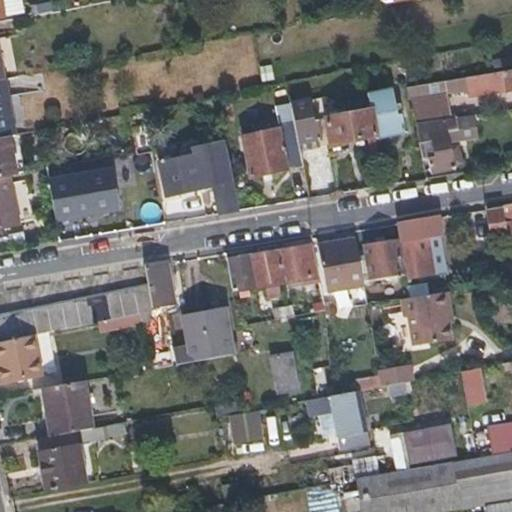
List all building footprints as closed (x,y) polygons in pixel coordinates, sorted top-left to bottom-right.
[(51,8),(50,2),(36,4),(38,11),(51,8)] [(30,12),(34,11),(38,11),(36,4),(29,5),(30,12)] [(417,88),(412,59),(401,61),(406,90),(417,88)] [(511,88),(511,71),(492,75),(417,88),(406,90),(407,101),(410,100),(414,122),(448,118),(443,93),(465,89),(466,97),(511,88)] [(0,137),(8,136),(10,135),(1,80),(0,80),(0,137)] [(290,102),(294,124),(297,139),(318,135),(320,144),(328,142),(329,146),(338,144),(338,140),(372,133),(373,137),(403,131),(399,112),(395,113),(390,92),(365,98),(365,101),(321,110),(320,106),(310,108),(307,98),(290,102)] [(493,124),(491,111),(472,114),(474,127),(493,124)] [(472,114),(448,118),(414,122),(418,143),(431,140),(434,156),(428,158),(429,162),(431,174),(453,168),(452,163),(456,162),(459,160),(458,149),(455,147),(449,147),(446,133),(474,128),(474,127),(472,114)] [(297,139),(294,124),(243,134),(252,178),(302,167),(297,139)] [(21,142),(19,134),(10,135),(8,136),(9,144),(21,142)] [(146,135),(136,137),(139,152),(149,149),(146,135)] [(9,144),(8,136),(0,137),(0,175),(7,174),(26,170),(21,142),(9,144)] [(418,143),(422,163),(429,162),(428,158),(434,156),(431,140),(418,143)] [(220,142),(206,145),(191,148),(193,157),(161,163),(167,198),(213,190),(217,214),(237,211),(232,186),(229,186),(220,142)] [(407,167),(411,184),(422,183),(416,151),(400,155),(402,168),(407,167)] [(112,166),(49,177),(57,221),(120,211),(112,166)] [(0,226),(17,223),(7,174),(0,175),(0,226)] [(511,213),(511,203),(503,205),(503,207),(504,215),(511,213)] [(492,232),(499,231),(506,230),(504,215),(503,207),(488,209),(490,220),(492,232)] [(411,275),(439,270),(436,251),(425,253),(422,238),(444,235),(442,217),(402,223),(411,275)] [(480,221),(489,280),(500,278),(492,232),(490,220),(480,221)] [(369,256),(362,257),(365,273),(372,272),(374,278),(401,273),(395,237),(366,242),(369,256)] [(365,273),(362,257),(359,239),(323,245),(330,290),(367,283),(365,273)] [(273,253),(281,282),(318,276),(313,246),(273,253)] [(444,250),(436,251),(439,270),(447,268),(444,250)] [(248,287),(281,282),(273,253),(261,255),(240,259),(248,287)] [(226,290),(248,287),(240,259),(219,263),(226,290)] [(0,340),(28,335),(73,325),(119,316),(134,313),(139,312),(141,320),(142,328),(148,327),(145,311),(169,306),(166,285),(164,275),(162,263),(139,267),(141,280),(0,307),(0,340)] [(430,277),(409,281),(411,295),(432,291),(430,277)] [(414,341),(425,339),(436,337),(452,334),(448,317),(446,305),(451,304),(449,288),(432,291),(411,295),(402,297),(405,313),(410,313),(414,341)] [(454,316),(451,304),(446,305),(448,317),(454,316)] [(231,354),(226,318),(225,311),(184,317),(188,346),(172,348),(174,364),(231,354)] [(0,380),(35,375),(28,335),(0,340),(0,380)] [(264,394),(282,390),(300,387),(294,350),(257,357),(264,394)] [(382,368),(384,384),(401,381),(406,380),(416,379),(413,362),(382,368)] [(464,370),(468,388),(471,406),(488,403),(481,367),(464,370)] [(419,378),(422,398),(426,419),(444,416),(436,375),(419,378)] [(81,429),(91,427),(83,378),(40,386),(49,435),(81,429)] [(325,410),(325,414),(327,418),(337,416),(339,434),(367,428),(360,389),(314,397),(317,411),(325,410)] [(258,410),(227,416),(233,445),(264,439),(258,410)] [(511,420),(494,424),(499,452),(508,450),(510,450),(511,449),(511,420)] [(125,431),(124,421),(108,424),(109,433),(125,431)] [(108,424),(91,427),(81,429),(82,435),(83,441),(110,437),(109,433),(108,424)] [(406,435),(408,442),(409,451),(418,449),(420,459),(460,452),(456,426),(406,435)] [(369,441),(367,428),(339,434),(342,446),(369,441)] [(84,483),(81,463),(78,442),(41,449),(46,491),(84,483)] [(363,511),(446,511),(489,505),(511,500),(511,475),(508,450),(499,452),(369,475),(358,477),(363,511)] [(342,465),(344,479),(358,477),(369,475),(366,460),(358,462),(342,465)] [(511,511),(511,500),(489,505),(490,511),(511,511)]
